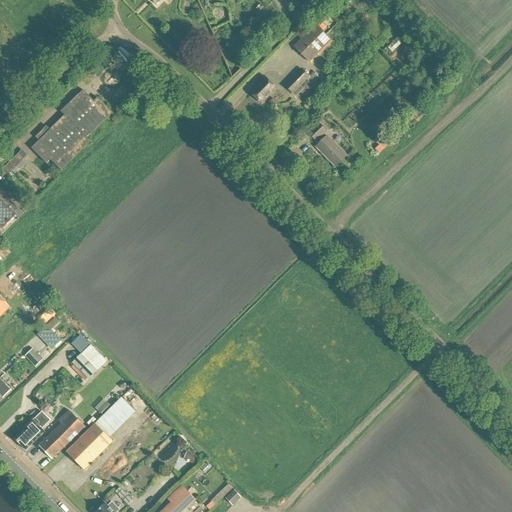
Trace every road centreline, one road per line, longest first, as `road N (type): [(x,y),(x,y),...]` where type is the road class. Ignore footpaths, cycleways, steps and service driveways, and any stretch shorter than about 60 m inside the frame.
road 1 (residential): [(511,419),(156,56),(120,36)]
road 2 (residential): [(0,132),(75,57),(120,36)]
